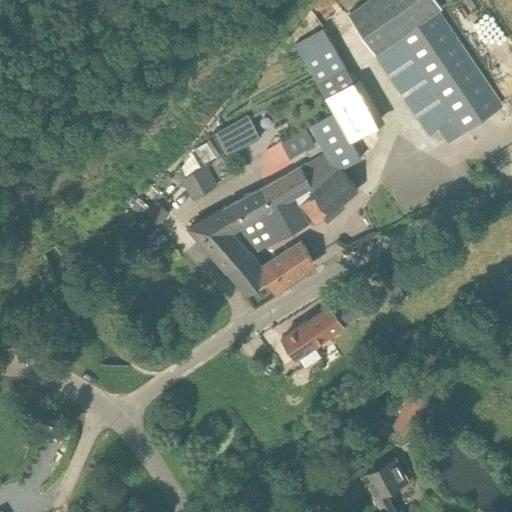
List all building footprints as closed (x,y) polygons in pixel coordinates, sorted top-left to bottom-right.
[(441,9),(435,0),(368,0),(347,15),(374,54),(438,11),(441,9)] [(501,104),(438,11),(374,54),(429,134),(438,128),(447,141),(501,104)] [(331,43),(324,30),(296,44),(304,59),(331,43)] [(356,86),(331,43),(304,59),(327,102),(356,86)] [(349,141),(349,140),(334,113),(311,126),(325,154),(349,141)] [(212,134),(222,153),(224,156),(259,138),(247,115),(212,134)] [(357,189),(345,173),(340,169),(368,154),(378,142),(371,127),(349,140),(349,141),(325,154),(309,163),(316,175),(308,179),(311,187),(297,195),(316,222),(357,189)] [(308,149),(314,146),(305,130),(299,133),(281,143),(290,159),(308,149)] [(198,148),(196,150),(205,165),(221,156),(212,139),(198,148)] [(217,185),(205,165),(196,150),(175,174),(191,200),(217,185)] [(276,207),(297,195),(311,187),(308,179),(316,175),(309,163),(266,186),(276,207)] [(235,230),(276,207),(266,186),(263,188),(234,203),(223,209),(227,217),(235,230)] [(309,222),(297,195),(276,207),(235,230),(249,252),(309,222)] [(147,214),(158,225),(170,213),(159,202),(147,214)] [(235,230),(227,217),(223,209),(212,215),(211,215),(189,227),(226,270),(227,269),(227,270),(251,255),(249,252),(235,230)] [(251,255),(227,270),(246,294),(265,281),(273,292),(313,262),(304,245),(286,254),(261,267),(251,255)] [(393,270),(370,280),(380,304),(404,294),(393,270)] [(373,305),(363,288),(306,325),(305,323),(281,339),(295,359),(362,313),(373,305)] [(475,297),(464,302),(466,310),(477,305),(475,297)] [(430,403),(407,391),(390,426),(412,437),(430,403)] [(382,440),(390,424),(377,418),(369,434),(382,440)] [(46,426),(45,430),(43,438),(55,442),(56,437),(59,429),(46,426)] [(407,481),(399,465),(395,458),(361,476),(376,503),(377,502),(382,511),(396,511),(394,508),(388,496),(392,494),(390,490),(407,481)]
